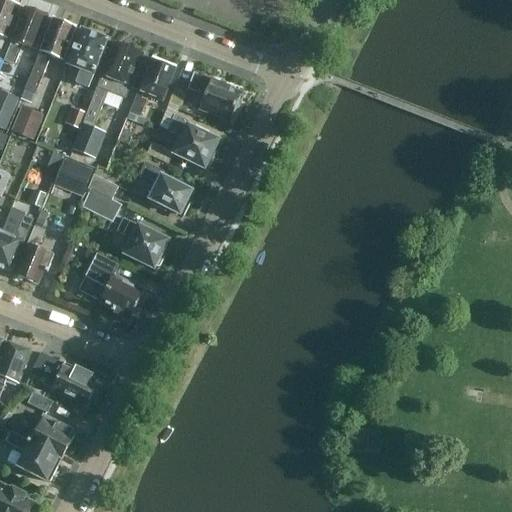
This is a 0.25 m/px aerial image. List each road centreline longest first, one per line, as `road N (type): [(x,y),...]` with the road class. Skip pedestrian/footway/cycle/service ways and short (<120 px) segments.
road 1 (residential): [(144,362),(290,82)]
road 2 (residential): [(83,0),(290,82)]
road 3 (residential): [(65,511),(144,362)]
road 4 (residential): [(0,303),(144,362)]
